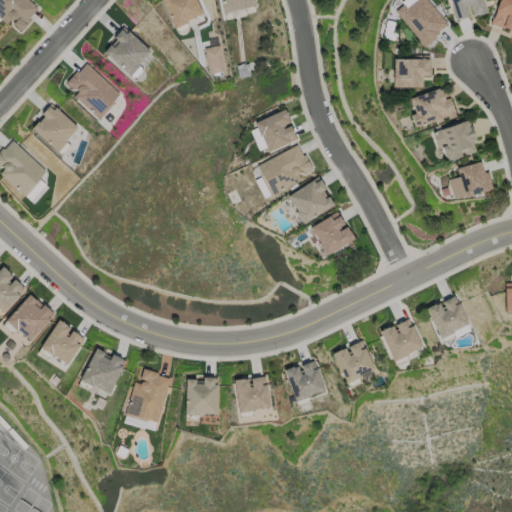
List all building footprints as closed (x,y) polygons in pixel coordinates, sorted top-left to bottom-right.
[(0,0),(30,0),(40,8),(19,33),(0,17),(0,0)] [(160,0),(195,0),(202,15),(173,27),(160,0)] [(254,0),(256,7),(224,12),(222,0),(254,0)] [(405,0),(426,0),(448,25),(424,46),(393,11),(405,0)] [(450,0),(484,0),(488,11),(457,21),(450,0)] [(511,0),(511,31),(490,23),(498,0),(511,0)] [(129,76),(150,50),(123,27),(101,53),(129,76)] [(430,77),(422,77),(422,86),(393,86),(393,58),(430,58),(430,77)] [(71,96),(98,118),(120,92),(83,62),(65,83),(75,91),(71,96)] [(408,97),(441,89),(443,98),(450,96),(455,117),(415,126),(408,97)] [(55,151),(77,127),(51,103),(29,127),(55,151)] [(293,139),(285,143),(285,144),(264,153),(262,149),(257,151),(247,130),(251,129),(249,124),(280,110),(293,139)] [(477,151),(444,162),(434,130),(468,120),(477,151)] [(0,168),(2,170),(0,171),(0,173),(23,195),(45,171),(10,138),(0,149),(0,168)] [(268,196),(254,166),(294,145),(300,156),(302,155),(309,169),(296,176),(298,180),(268,196)] [(457,166),(485,162),(489,192),(451,197),(448,179),(458,177),(457,166)] [(329,207),(299,226),(282,198),(315,177),(323,189),(316,194),(320,201),(324,199),(329,207)] [(321,258),(314,245),(315,245),(306,229),(335,212),(337,217),(336,218),(350,241),(321,258)] [(12,277),(12,276),(1,265),(0,266),(0,309),(2,311),(24,288),(12,277)] [(511,276),(511,282),(502,282),(502,312),(511,311),(511,276)] [(28,341),(52,314),(29,293),(4,319),(28,341)] [(425,307),(456,294),(469,326),(439,339),(425,307)] [(390,364),(375,334),(407,319),(411,328),(409,329),(419,348),(403,356),(403,357),(390,364)] [(66,364),(83,337),(56,320),(39,346),(66,364)] [(372,372),(342,386),(328,357),(338,352),(337,350),(359,340),(364,351),(362,352),(372,372)] [(78,379),(107,394),(124,361),(95,347),(78,379)] [(283,371),(283,370),(311,360),(315,371),(313,371),(321,392),(304,398),(305,399),(291,404),(280,373),(283,371)] [(157,422),(168,376),(141,369),(137,382),(129,380),(121,413),(157,422)] [(234,416),(229,383),(235,382),(234,380),(263,376),(265,389),(263,389),(266,410),(250,412),(250,414),(234,416)] [(216,378),(184,378),(183,413),(215,414),(216,378)]
